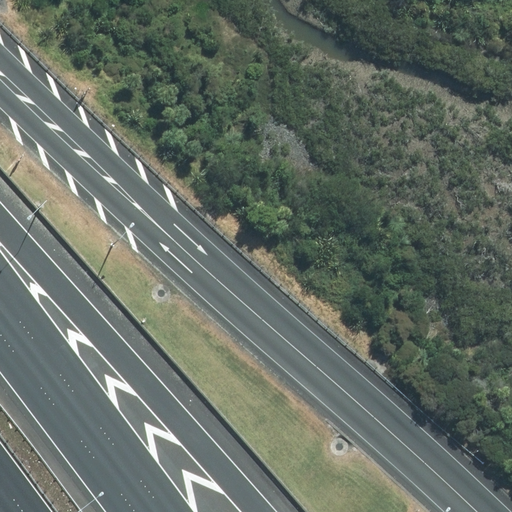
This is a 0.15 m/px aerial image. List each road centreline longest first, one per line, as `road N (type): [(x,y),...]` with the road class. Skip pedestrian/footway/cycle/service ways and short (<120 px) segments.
road 1 (motorway): [(0,219),(259,511)]
road 2 (motorway): [(0,332),(136,511)]
